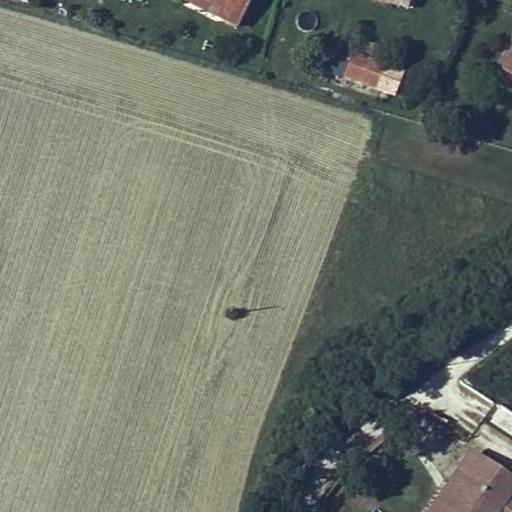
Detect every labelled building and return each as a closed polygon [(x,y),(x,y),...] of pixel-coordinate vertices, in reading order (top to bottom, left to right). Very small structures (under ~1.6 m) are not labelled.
[(217,0),(198,0),(216,8),(220,1),(217,0)] [(217,0),(220,1),(216,8),(236,18),(245,0),(217,0)] [(325,72),(377,93),(387,67),(335,47),(325,72)] [(459,462),(431,503),(443,510),(470,470),(459,462)] [(443,510),(431,503),(425,511),(511,511),(511,499),(470,470),(443,510)]
